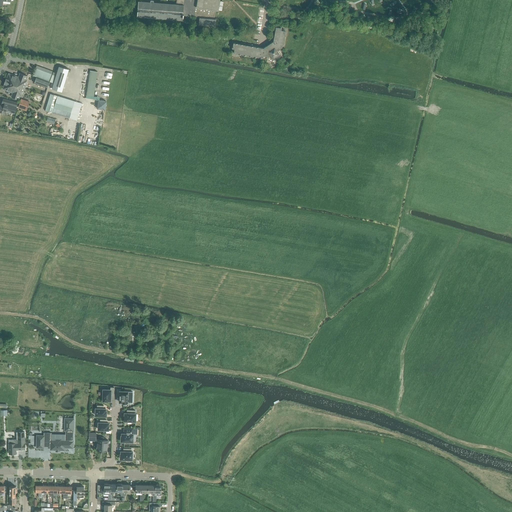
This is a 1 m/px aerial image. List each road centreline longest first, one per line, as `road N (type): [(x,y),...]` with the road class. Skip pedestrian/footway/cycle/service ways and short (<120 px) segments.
road 1 (track): [(511,456),(355,401),(262,376),(91,349),(40,319),(0,313)]
road 2 (track): [(511,495),(421,445),(311,425),(267,438),(215,481)]
road 3 (unknown): [(7,55),(72,67),(71,90),(87,107),(86,127)]
